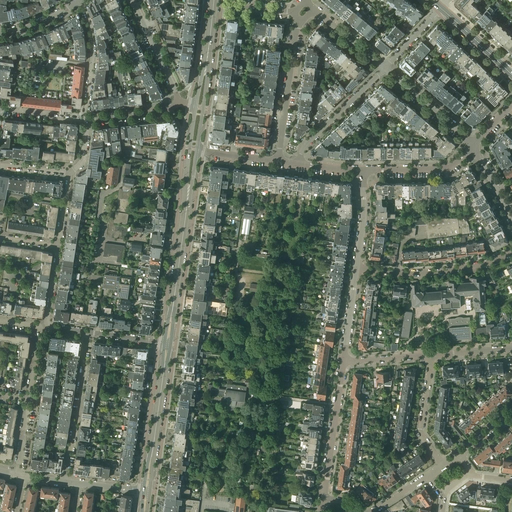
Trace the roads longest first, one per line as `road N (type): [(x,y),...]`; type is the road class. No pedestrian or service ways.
road 1 (residential): [(192,127),(183,146),(169,313)]
road 2 (residential): [(93,271),(102,195),(120,182),(118,116)]
road 3 (residential): [(171,334),(193,173)]
road 4 (residential): [(356,267),(440,271),(511,253)]
road 5 (residential): [(65,482),(87,332)]
road 6 (residential): [(39,327),(16,475)]
road 7 (residential): [(278,161),(300,19)]
road 8 (residential): [(343,361),(324,497)]
road 9 (residential): [(299,164),(305,145),(385,68)]
road 10 (residential): [(199,131),(207,125),(221,5)]
road 11 (residential): [(151,477),(169,352)]
road 12 (residential): [(86,121),(92,47),(79,0)]
